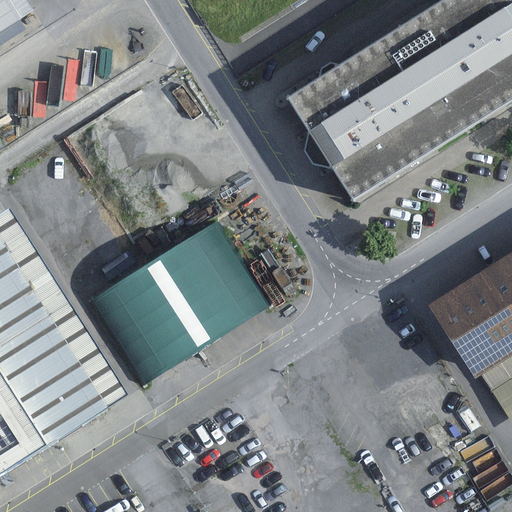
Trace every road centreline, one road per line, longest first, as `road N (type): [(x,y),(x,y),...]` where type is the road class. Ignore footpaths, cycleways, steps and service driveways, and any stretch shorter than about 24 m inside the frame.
road 1 (residential): [(24,511),(358,297)]
road 2 (unclassified): [(165,0),(358,297)]
road 3 (unclassified): [(358,297),(511,200)]
